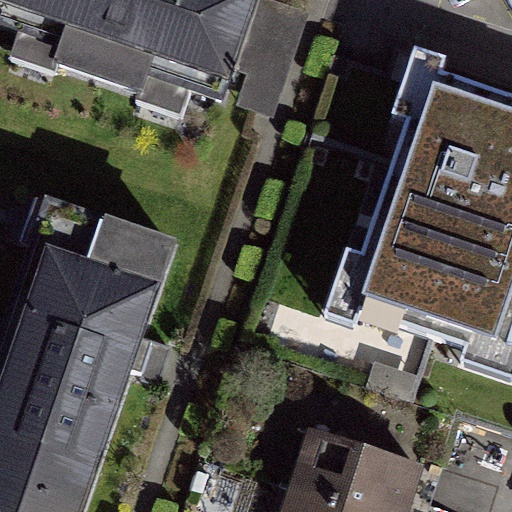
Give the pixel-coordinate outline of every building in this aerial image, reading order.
[(0,0),(0,20),(226,91),(254,0),(0,0)] [(511,89),(411,54),(319,318),(501,380),(511,347),(511,89)] [(172,257),(48,216),(0,357),(0,511),(85,511),(139,354),(172,257)] [(301,432),(284,489),(358,511),(412,511),(426,470),(301,432)] [(358,511),(284,489),(276,511),(358,511)]
